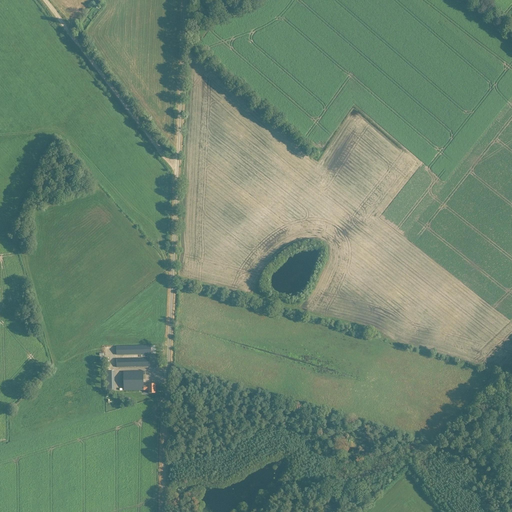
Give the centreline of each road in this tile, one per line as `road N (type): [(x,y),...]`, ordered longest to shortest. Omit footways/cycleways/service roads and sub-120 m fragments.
road 1 (unclassified): [(164,511),(183,0)]
road 2 (track): [(0,229),(11,223),(51,134),(171,256)]
road 3 (track): [(175,169),(43,0)]
